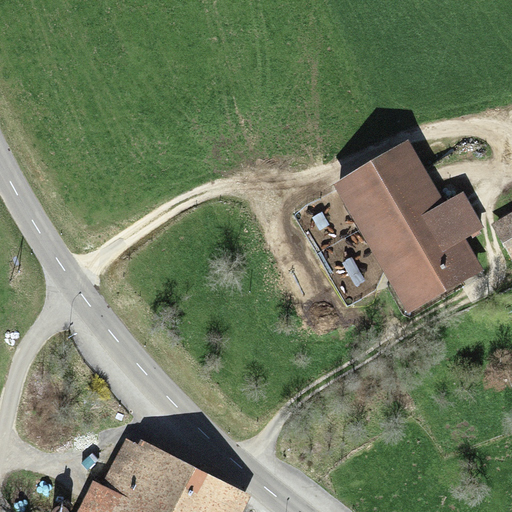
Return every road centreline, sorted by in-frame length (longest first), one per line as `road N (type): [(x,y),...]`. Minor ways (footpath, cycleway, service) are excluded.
road 1 (secondary): [(74,284),(168,398),(296,511)]
road 2 (track): [(74,284),(180,200),(242,179),(307,179)]
road 3 (unknown): [(168,398),(65,462),(31,467),(0,456)]
road 4 (unclassified): [(0,443),(16,372),(74,284)]
road 5 (secondary): [(0,162),(74,284)]
